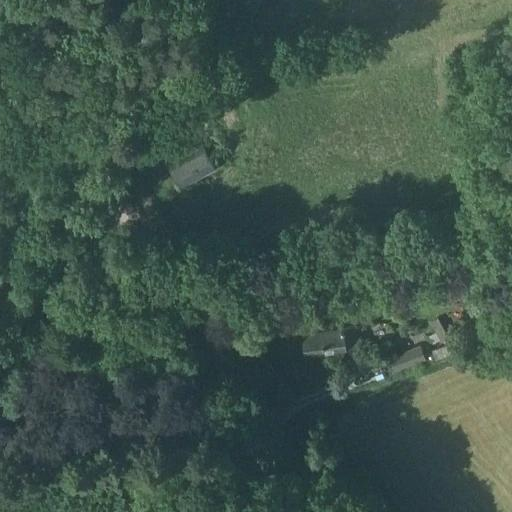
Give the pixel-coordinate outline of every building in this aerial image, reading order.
[(204,146),(171,165),(183,186),(216,167),(214,163),(224,157),(216,144),(206,149),(204,146)] [(439,318),(432,322),(438,333),(445,329),(439,318)] [(306,353),(358,347),(355,326),(304,333),(306,353)] [(447,343),(432,349),(436,358),(451,353),(447,343)] [(390,357),(395,370),(426,358),(421,345),(390,357)]
